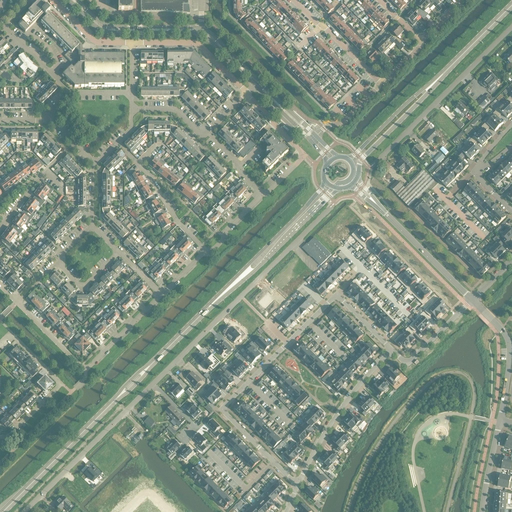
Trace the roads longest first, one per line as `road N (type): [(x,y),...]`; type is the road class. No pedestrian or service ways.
road 1 (secondary): [(236,281),(2,511)]
road 2 (residential): [(153,383),(329,209)]
road 3 (residential): [(336,295),(223,409),(273,462)]
road 4 (residential): [(376,161),(511,26)]
road 5 (residential): [(24,511),(153,383)]
road 6 (residential): [(0,436),(61,383),(10,333),(0,343)]
road 7 (residential): [(391,349),(339,410),(298,482)]
road 8 (tertiary): [(68,0),(102,31),(199,34)]
road 9 (residential): [(261,194),(302,154),(246,94)]
road 10 (residential): [(246,94),(195,43),(131,43)]
road 11 (tertiary): [(500,421),(509,345),(472,299)]
road 12 (tertiary): [(201,27),(104,25),(77,0)]
road 13 (secondary): [(325,182),(236,281)]
road 14 (secondary): [(357,178),(360,159),(436,80)]
road 15 (tertiary): [(472,299),(385,213)]
road 16 (residential): [(380,84),(294,0)]
